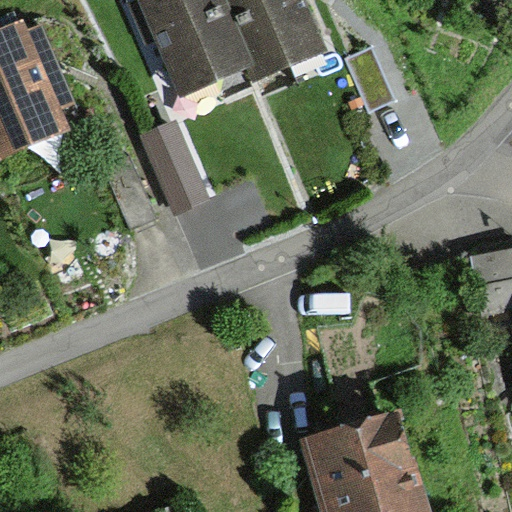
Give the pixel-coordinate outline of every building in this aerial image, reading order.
[(246,72),(215,0),(136,0),(178,101),(246,72)] [(292,0),(227,0),(262,86),(318,63),(292,0)] [(11,42),(0,46),(0,163),(52,143),(11,42)] [(370,47),(349,56),(371,106),(393,96),(370,47)] [(171,122),(141,136),(175,208),(205,194),(171,122)] [(129,156),(104,167),(130,228),(155,217),(129,156)] [(433,511),(402,408),(301,438),(323,511),(433,511)]
